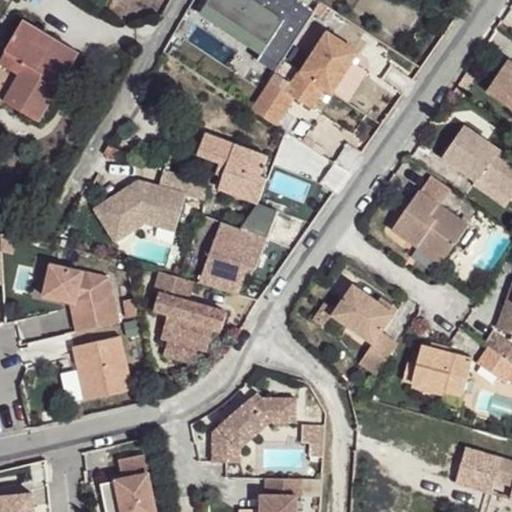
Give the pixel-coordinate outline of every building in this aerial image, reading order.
[(320,3),(314,0),(205,0),(203,4),(267,46),(257,61),(274,72),(320,3)] [(20,16),(2,46),(21,59),(0,91),(0,93),(35,115),(77,50),(20,16)] [(268,82),(250,110),(275,125),(293,98),(309,109),(323,89),(331,94),(357,53),(327,33),(299,74),(298,72),(284,93),(268,82)] [(2,46),(0,49),(0,91),(21,59),(2,46)] [(511,64),(510,63),(487,95),(511,111),(511,64)] [(511,159),(464,125),(440,158),(475,183),(477,179),(509,201),(511,197),(511,159)] [(203,140),(197,160),(212,166),(221,146),(203,140)] [(234,151),(221,146),(212,166),(226,171),(234,151)] [(267,163),(234,151),(226,171),(219,188),(256,202),(265,177),(262,176),(267,163)] [(174,233),(187,194),(130,174),(121,200),(101,193),(90,225),(132,239),(138,221),(174,233)] [(451,191),(430,176),(419,192),(419,190),(391,230),(416,248),(420,243),(444,260),(451,251),(454,245),(468,226),(440,206),(451,191)] [(267,239),(222,222),(199,283),(216,286),(238,295),(246,274),(248,266),(254,269),(255,270),(267,239)] [(444,260),(420,243),(416,248),(440,265),(444,260)] [(45,276),(51,302),(68,298),(76,333),(122,323),(107,262),(45,276)] [(168,273),(146,352),(193,365),(197,348),(208,351),(214,327),(222,330),(228,309),(192,299),(197,281),(168,273)] [(353,286),(332,318),(371,344),(358,364),(375,375),(396,345),(381,334),(395,314),(353,286)] [(511,298),(508,298),(497,327),(511,332),(511,298)] [(480,326),(475,339),(474,343),(487,348),(493,331),(480,326)] [(118,337),(71,347),(83,401),(130,391),(118,337)] [(473,360),(423,346),(418,367),(407,363),(403,381),(412,382),(463,396),(473,360)] [(502,382),(511,369),(511,364),(487,348),(476,365),(502,382)] [(463,396),(412,382),(410,393),(461,406),(463,396)] [(253,405),(249,400),(211,431),(210,461),(238,462),(238,448),(269,422),(294,422),(295,400),(261,398),(253,405)] [(511,460),(467,446),(456,481),(482,490),(487,473),(496,476),(495,480),(511,485),(511,493),(511,497),(511,460)] [(119,461),(123,481),(99,486),(103,511),(153,511),(142,457),(119,461)] [(496,476),(487,473),(482,490),(491,492),(495,480),(496,476)] [(300,480),(264,479),(263,496),(259,496),(258,511),(295,511),(295,496),(300,496),(300,480)] [(0,493),(0,511),(37,511),(36,492),(0,493)]
